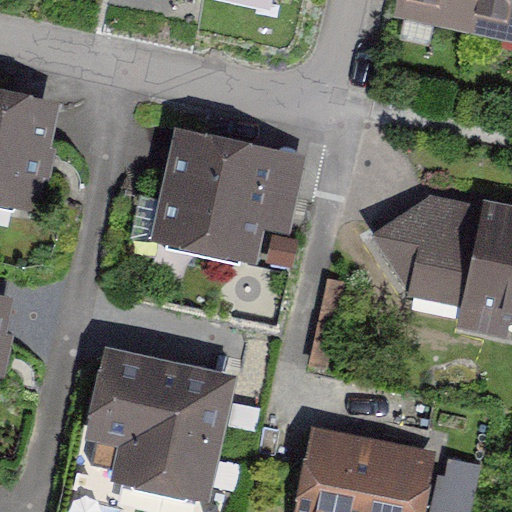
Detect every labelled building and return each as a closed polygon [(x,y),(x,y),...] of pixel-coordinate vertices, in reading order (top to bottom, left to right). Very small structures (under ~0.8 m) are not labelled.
[(473,27),(479,0),(402,0),(400,9),(473,27)] [(511,35),(511,0),(479,0),(473,27),(511,35)] [(0,192),(36,200),(58,100),(0,87),(0,192)] [(294,149),(191,126),(167,233),(269,256),(294,149)] [(511,316),(511,205),(433,187),(376,226),(408,291),(511,316)] [(0,358),(16,281),(0,277),(0,358)] [(241,367),(119,341),(100,428),(147,438),(137,483),(213,499),(241,367)] [(431,511),(444,449),(312,422),(293,511),(431,511)]
